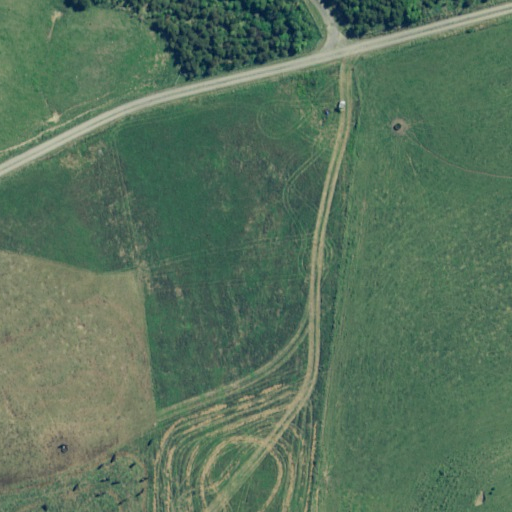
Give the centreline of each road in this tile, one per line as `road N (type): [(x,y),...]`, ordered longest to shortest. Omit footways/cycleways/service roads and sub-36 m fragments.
road 1 (track): [(0,167),(151,95),(333,54)]
road 2 (track): [(333,54),(511,12)]
